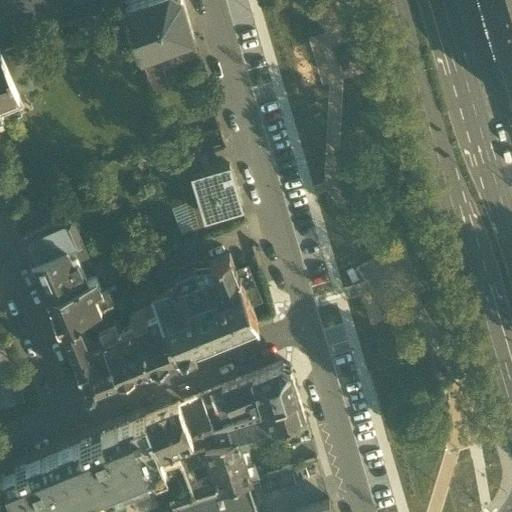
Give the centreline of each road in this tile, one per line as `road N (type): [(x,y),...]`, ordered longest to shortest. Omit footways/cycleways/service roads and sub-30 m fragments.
road 1 (primary): [(393,0),(511,396)]
road 2 (residential): [(304,323),(211,0)]
road 3 (primary): [(511,244),(438,0)]
road 4 (residential): [(75,418),(304,323)]
road 5 (residential): [(354,511),(304,323)]
road 6 (residential): [(75,418),(0,243)]
